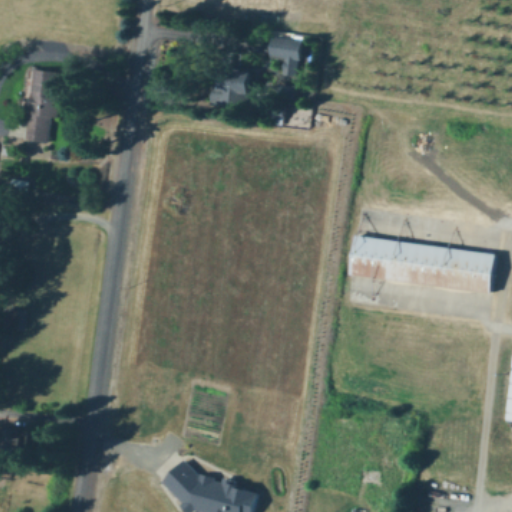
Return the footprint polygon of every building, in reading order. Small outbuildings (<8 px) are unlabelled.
[(306,40),(301,75),(286,73),(288,56),(270,53),(273,35),(306,40)] [(64,71),(59,114),(52,114),(49,140),(28,138),(36,68),(64,71)] [(252,74),(247,104),(228,99),(226,106),(214,103),(221,69),(252,74)] [(301,86),(298,119),(274,117),(277,84),(301,86)] [(32,179),(31,193),(11,192),(12,178),(32,179)] [(354,274),(359,234),(502,254),(497,294),(354,274)] [(28,309),(26,329),(9,327),(11,307),(28,309)] [(31,431),(28,452),(0,448),(0,437),(2,427),(31,431)] [(165,481),(194,511),(199,508),(213,511),(260,511),(261,511),(267,490),(239,483),(231,474),(224,481),(217,474),(200,469),(190,458),(165,481)]
